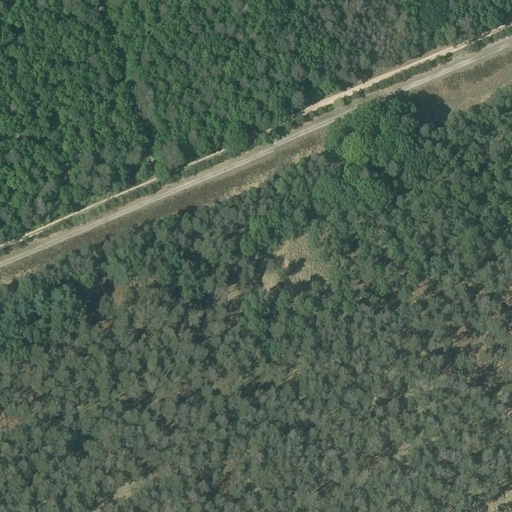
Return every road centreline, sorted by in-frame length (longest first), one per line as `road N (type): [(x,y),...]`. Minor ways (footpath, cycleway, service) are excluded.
road 1 (track): [(0,262),(511,45)]
road 2 (track): [(0,277),(511,62)]
road 3 (track): [(90,0),(156,196)]
road 4 (track): [(319,127),(288,0)]
